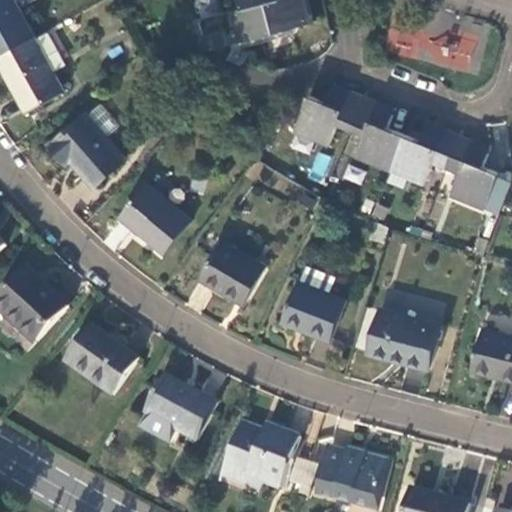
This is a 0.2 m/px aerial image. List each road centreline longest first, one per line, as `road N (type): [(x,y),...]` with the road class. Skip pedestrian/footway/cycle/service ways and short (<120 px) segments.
road 1 (residential): [(511,443),(293,385),(159,308),(0,161)]
road 2 (residential): [(341,0),(359,75),(465,114),(499,107),(511,68)]
